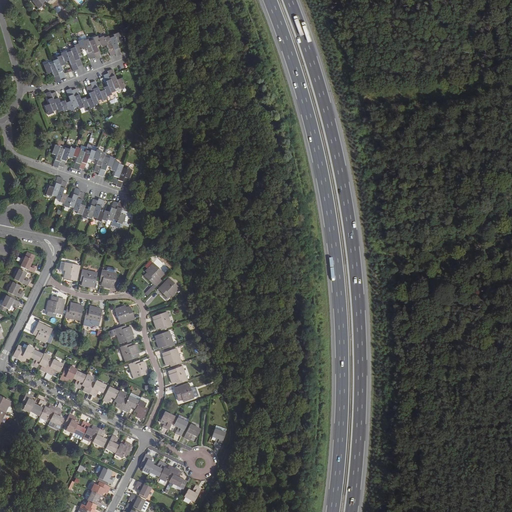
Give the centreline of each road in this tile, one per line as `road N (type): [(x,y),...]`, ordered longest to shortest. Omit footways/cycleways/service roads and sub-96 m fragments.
road 1 (trunk): [(271,0),(308,109),(336,255),(343,379),(333,511)]
road 2 (trunk): [(349,511),(358,378),(351,254),(335,155),(287,0)]
road 3 (residential): [(43,277),(85,296),(139,303),(160,386),(142,436)]
road 4 (residential): [(142,436),(0,366)]
road 5 (residential): [(6,123),(17,158),(127,197)]
road 6 (unknown): [(209,491),(238,484),(234,457),(207,453),(198,479)]
